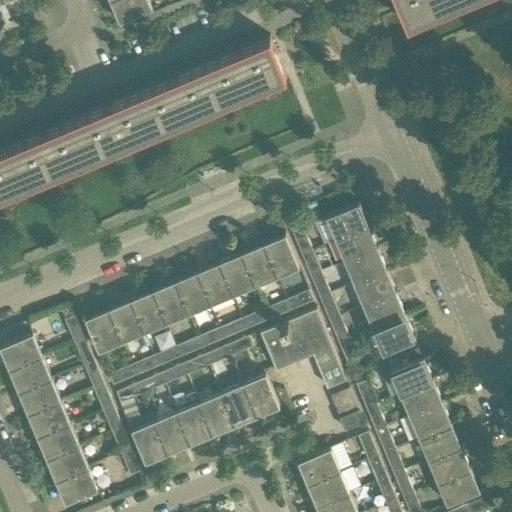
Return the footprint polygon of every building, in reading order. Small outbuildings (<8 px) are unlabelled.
[(149,0),(110,0),(119,20),(152,6),(149,0)] [(398,0),(408,22),(461,0),(398,0)] [(270,33),(0,146),(0,194),(286,74),(270,33)] [(359,200),(326,214),(336,237),(369,223),(359,200)] [(369,223),(336,237),(345,259),(378,246),(369,223)] [(303,224),(292,229),(302,251),(312,247),(303,224)] [(285,231),(263,240),(277,273),(299,264),(285,231)] [(263,240),(241,250),(255,282),(277,273),(263,240)] [(378,246),(345,259),(354,281),(388,267),(378,246)] [(312,247),(302,251),(311,274),(322,269),(312,247)] [(241,250),(219,259),(232,292),(255,282),(241,250)] [(219,259),(196,268),(210,301),(232,292),(219,259)] [(388,267),(354,281),(364,303),(397,290),(388,267)] [(196,268),(174,277),(188,310),(210,301),(196,268)] [(322,269),(311,274),(320,295),(331,291),(322,269)] [(174,277),(152,287),(166,320),(188,310),(174,277)] [(309,287),(108,371),(113,381),(313,298),(309,287)] [(152,287),(130,296),(144,329),(166,320),(152,287)] [(397,290),(364,303),(373,325),(406,312),(397,290)] [(331,291),(320,295),(330,318),(340,313),(331,291)] [(130,296),(108,305),(121,338),(144,329),(130,296)] [(108,305),(85,315),(99,348),(121,338),(108,305)] [(317,305),(260,328),(276,366),(313,351),(327,384),(346,376),(317,305)] [(75,312),(65,317),(130,472),(140,468),(75,312)] [(406,312),(373,325),(383,348),(416,334),(406,312)] [(340,313),(330,318),(339,340),(349,335),(340,313)] [(33,330),(0,344),(10,367),(43,353),(33,330)] [(249,333),(116,388),(120,399),(133,394),(232,352),(245,347),(254,343),(249,333)] [(349,335),(339,340),(348,362),(358,357),(349,335)] [(43,353),(10,367),(28,410),(61,396),(43,353)] [(392,368),(384,372),(387,380),(395,377),(400,389),(433,376),(424,353),(391,367),(392,368)] [(265,370),(243,379),(256,412),(279,403),(273,387),(265,370)] [(433,376),(400,389),(410,412),(443,398),(433,376)] [(367,377),(357,382),(410,511),(418,511),(422,511),(367,377)] [(243,379),(221,389),(234,421),(256,412),(243,379)] [(350,385),(330,393),(335,404),(355,396),(350,385)] [(190,401),(176,407),(190,440),(212,431),(198,398),(195,389),(186,392),(190,401)] [(221,389),(198,398),(212,431),(234,421),(221,389)] [(61,396),(28,410),(37,432),(70,418),(61,396)] [(355,396),(335,404),(340,415),(359,407),(355,396)] [(443,398),(410,412),(419,434),(452,420),(443,398)] [(176,407),(154,416),(168,449),(190,440),(176,407)] [(359,407),(340,415),(345,428),(365,419),(359,407)] [(135,424),(131,426),(145,459),(168,449),(154,416),(151,409),(132,417),(135,424)] [(70,418),(37,432),(47,454),(79,440),(70,418)] [(452,420),(419,434),(428,456),(461,443),(452,420)] [(378,452),(374,444),(370,431),(359,435),(364,448),(367,456),(378,452)] [(79,440),(47,454),(56,476),(89,462),(79,440)] [(461,443),(428,456),(438,479),(471,465),(461,443)] [(331,444),(298,458),(308,481),(340,467),(331,444)] [(387,474),(378,452),(367,456),(373,471),(376,478),(387,474)] [(89,462),(56,476),(65,499),(98,485),(89,462)] [(340,467),(308,481),(317,503),(350,489),(349,488),(361,483),(353,462),(340,467)] [(471,465),(438,479),(447,501),(480,488),(471,465)] [(402,511),(387,474),(376,478),(382,493),(386,501),(390,511),(402,511)] [(350,489),(317,503),(320,511),(357,511),(359,511),(350,489)] [(490,492),(480,496),(468,502),(472,511),(494,502),(490,492)] [(471,511),(472,511),(468,502),(445,511),(471,511)]
